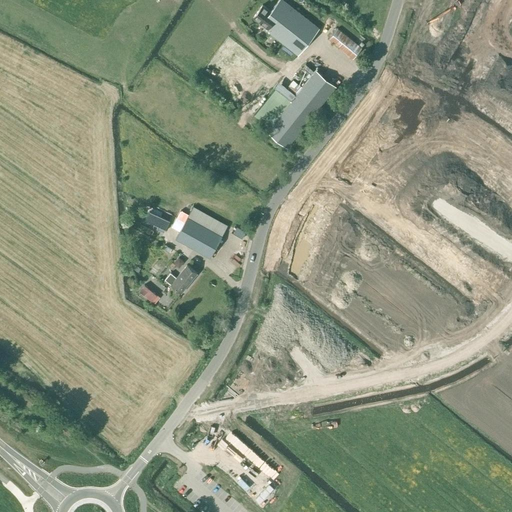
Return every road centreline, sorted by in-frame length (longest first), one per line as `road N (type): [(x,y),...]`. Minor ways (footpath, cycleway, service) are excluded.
road 1 (unclassified): [(180,407),(226,340),(262,218),(363,83),(395,0)]
road 2 (residential): [(511,312),(444,360),(316,389)]
road 3 (residential): [(316,389),(211,411),(180,407)]
